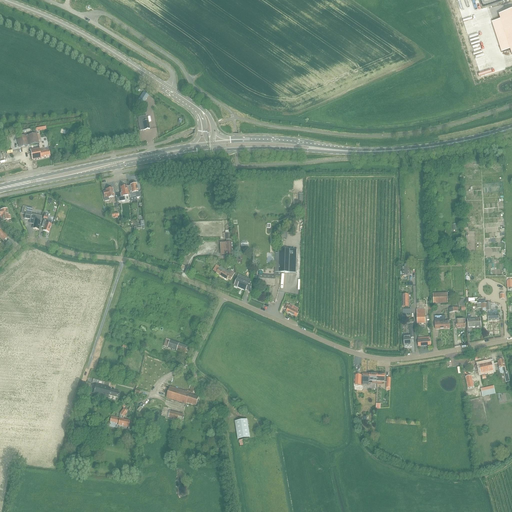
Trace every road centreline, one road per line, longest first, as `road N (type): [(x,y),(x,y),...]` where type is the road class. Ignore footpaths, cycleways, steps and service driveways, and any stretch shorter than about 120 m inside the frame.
road 1 (tertiary): [(511,339),(378,358),(223,296)]
road 2 (secondary): [(511,128),(391,150),(241,142)]
road 3 (tertiary): [(223,296),(130,260),(38,240),(0,263)]
road 4 (secondary): [(0,188),(187,147)]
road 5 (secondary): [(5,0),(97,42),(168,89)]
road 6 (unclassified): [(168,89),(171,72),(163,64),(46,0)]
road 7 (residential): [(151,398),(155,384),(192,364),(223,296)]
